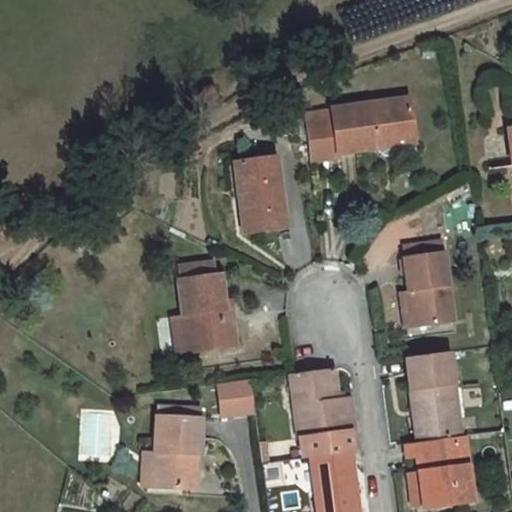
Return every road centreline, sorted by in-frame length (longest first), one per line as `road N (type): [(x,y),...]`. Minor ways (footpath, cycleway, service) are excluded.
road 1 (track): [(508,0),(316,72),(212,122),(50,225),(0,277)]
road 2 (residential): [(381,511),(360,355),(324,303)]
